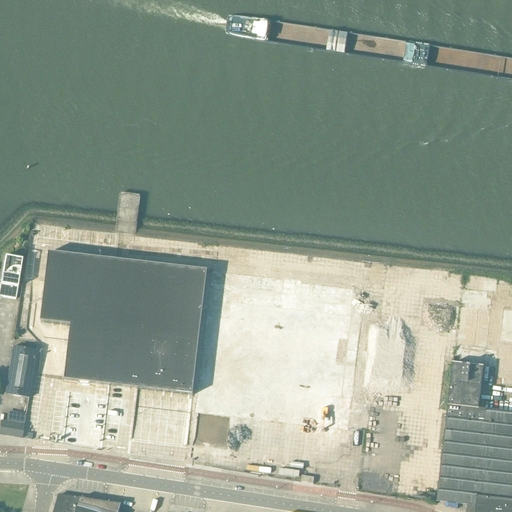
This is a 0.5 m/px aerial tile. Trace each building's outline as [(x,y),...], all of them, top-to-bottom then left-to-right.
[(64,381),(197,396),(202,350),(206,317),(211,272),(49,253),(41,323),(71,326),(64,381)] [(0,284),(0,285),(17,288),(21,261),(4,258),(0,284)] [(509,285),(498,285),(497,296),(508,297),(509,285)] [(4,395),(28,399),(36,352),(12,348),(4,395)] [(447,406),(436,502),(467,505),(466,511),(511,511),(511,413),(478,409),(482,373),(483,368),(483,367),(453,364),(452,364),(451,369),(447,406)] [(103,421),(126,424),(130,398),(64,390),(57,444),(100,450),(103,421)] [(0,421),(0,435),(21,439),(23,426),(0,421)] [(314,478),(302,476),(301,483),(313,484),(314,478)] [(435,494),(428,493),(427,500),(433,501),(435,494)] [(118,511),(121,505),(58,496),(53,511),(118,511)]
